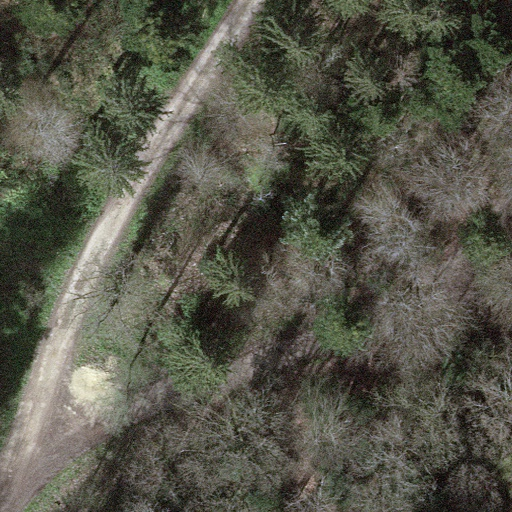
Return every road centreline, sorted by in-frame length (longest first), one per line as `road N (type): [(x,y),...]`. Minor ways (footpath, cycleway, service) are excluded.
road 1 (track): [(238,0),(180,118),(43,451)]
road 2 (track): [(391,320),(43,451)]
road 3 (track): [(391,320),(511,210)]
road 4 (track): [(511,300),(391,320)]
